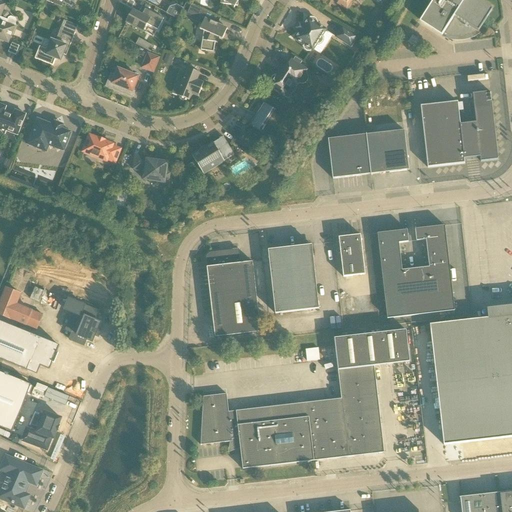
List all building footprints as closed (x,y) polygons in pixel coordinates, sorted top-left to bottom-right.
[(429,0),(429,1),(432,3),(421,21),(443,35),(444,33),(448,34),(451,36),(455,36),(455,38),(461,38),(461,36),(465,35),(469,34),(472,33),(476,31),(478,32),(492,10),(476,0),(429,0)] [(0,2),(0,39),(8,43),(15,27),(14,27),(16,21),(15,19),(11,17),(9,18),(8,20),(0,17),(5,4),(0,2)] [(167,13),(177,19),(183,8),(177,5),(170,7),(167,13)] [(189,11),(200,16),(203,10),(191,5),(189,11)] [(150,35),(153,28),(158,30),(164,19),(150,11),(147,17),(133,10),(126,23),(143,32),(150,35)] [(314,50),(326,32),(327,30),(317,24),(318,23),(316,20),(314,18),(310,18),(310,19),(308,18),(303,26),(301,24),(298,24),(295,28),(296,30),(299,32),(294,40),(304,46),(303,47),(304,50),(307,52),(311,52),(311,51),(313,52),(314,50)] [(205,19),(200,30),(204,32),(201,51),(214,53),(215,43),(218,43),(217,43),(219,39),(222,40),(227,29),(205,19)] [(35,59),(53,66),(56,60),(61,62),(63,55),(66,56),(78,26),(64,21),(56,42),(51,40),(51,41),(45,39),(41,48),(40,47),(35,59)] [(343,27),(336,38),(351,48),(352,47),(358,37),(343,27)] [(408,42),(417,47),(421,41),(412,35),(408,42)] [(358,37),(352,47),(357,50),(363,40),(358,37)] [(151,51),(154,45),(138,38),(136,44),(151,51)] [(12,43),(9,52),(18,55),(21,46),(12,43)] [(159,58),(148,54),(142,68),(153,72),(159,58)] [(296,57),(293,61),(300,65),(302,61),(296,57)] [(284,95),(284,94),(287,96),(288,97),(288,96),(289,96),(290,96),(291,95),(292,94),(292,92),(291,91),(290,89),(288,88),(292,82),(296,84),(298,82),(299,83),(300,84),(301,84),(303,84),(304,84),(305,83),(306,82),(307,81),(308,80),(308,79),(308,78),(308,76),(307,75),(306,74),(305,73),(304,72),(305,71),(291,61),(286,69),(283,67),(277,76),(276,75),(274,76),(273,76),(272,78),(271,79),(271,80),(271,82),(272,83),(270,86),(284,95)] [(111,74),(106,87),(115,90),(115,91),(120,93),(120,92),(132,97),(134,92),(133,92),(138,77),(118,69),(115,76),(111,74)] [(178,80),(173,93),(177,95),(177,96),(180,97),(181,99),(182,100),(184,100),(186,99),(189,101),(192,95),(198,97),(204,83),(197,80),(200,73),(188,69),(182,82),(178,80)] [(498,160),(490,92),(473,94),(476,123),(460,125),(458,102),(421,107),(428,168),(465,164),(464,159),(480,158),(481,162),(498,160)] [(7,131),(16,135),(17,135),(26,115),(15,111),(13,116),(4,113),(6,107),(0,104),(0,133),(5,135),(7,131)] [(256,129),(260,132),(267,121),(275,125),(280,118),(273,114),(275,111),(265,104),(263,107),(259,104),(253,113),(257,116),(250,127),(255,130),(256,129)] [(71,133),(53,126),(38,120),(28,145),(46,152),(49,146),(64,151),(71,133)] [(366,135),(371,175),(409,170),(405,131),(366,135)] [(333,179),(371,175),(366,135),(328,140),(333,179)] [(115,163),(119,153),(120,150),(112,147),(113,145),(105,142),(106,140),(98,137),(98,139),(90,136),(83,152),(106,161),(107,160),(115,163)] [(217,149),(214,143),(192,156),(203,174),(234,155),(227,143),(217,149)] [(258,162),(263,155),(249,146),(244,153),(258,162)] [(159,158),(155,158),(155,157),(135,154),(133,169),(145,171),(144,180),(168,184),(170,174),(166,173),(168,163),(159,162),(159,158)] [(377,234),(387,319),(455,311),(445,226),(415,229),(416,241),(426,240),(429,268),(402,271),(399,244),(409,242),(407,230),(377,234)] [(344,278),(365,275),(361,235),(339,238),(344,278)] [(297,312),(319,309),(312,245),(290,248),(297,312)] [(275,314),(297,312),(290,248),(268,251),(275,314)] [(261,333),(259,313),(253,262),(240,264),(239,250),(212,253),(210,254),(208,255),(207,257),(207,260),(208,268),(207,268),(215,338),(261,333)] [(0,304),(0,314),(25,325),(31,311),(16,305),(20,295),(6,289),(0,304)] [(94,321),(97,312),(69,300),(65,310),(85,318),(78,336),(73,334),(70,340),(84,345),(86,339),(92,342),(95,335),(98,336),(100,331),(97,330),(100,323),(94,321)] [(511,315),(430,325),(444,445),(511,437),(511,315)] [(0,321),(0,360),(28,371),(31,363),(41,367),(50,370),(53,363),(54,364),(59,354),(57,353),(60,346),(59,346),(0,321)] [(334,339),(338,371),(341,399),(346,442),(312,446),(314,461),(384,453),(374,366),(410,362),(406,330),(334,339)] [(307,362),(320,360),(318,348),(306,350),(307,362)] [(31,386),(31,385),(0,372),(0,427),(12,433),(28,394),(31,386)] [(67,404),(71,395),(38,383),(34,392),(67,404)] [(239,439),(240,448),(243,470),(314,461),(312,446),(346,442),(341,399),(298,404),(298,405),(299,405),(300,414),(291,415),(290,408),(251,413),(251,420),(238,421),(238,419),(242,419),(242,414),(237,414),(237,412),(239,412),(239,411),(236,411),(237,415),(229,416),(227,394),(203,397),(201,445),(232,442),(232,440),(239,439)] [(25,430),(21,442),(46,452),(50,440),(52,441),(55,433),(57,428),(59,420),(43,413),(36,434),(25,430)] [(36,486),(43,471),(6,456),(0,469),(0,471),(8,475),(3,486),(10,489),(5,502),(24,510),(30,496),(24,493),(28,483),(36,486)] [(511,511),(511,491),(460,498),(460,499),(461,511),(511,511)]
